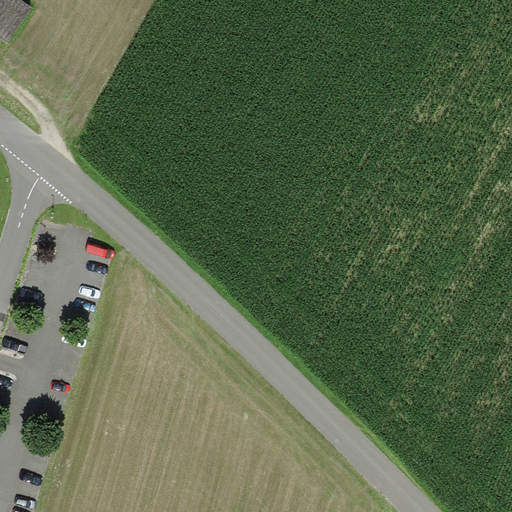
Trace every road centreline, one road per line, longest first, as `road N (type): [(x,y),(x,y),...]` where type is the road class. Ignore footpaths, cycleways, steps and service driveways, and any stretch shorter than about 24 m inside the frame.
road 1 (tertiary): [(41,158),(138,239),(420,511)]
road 2 (residential): [(0,290),(41,158)]
